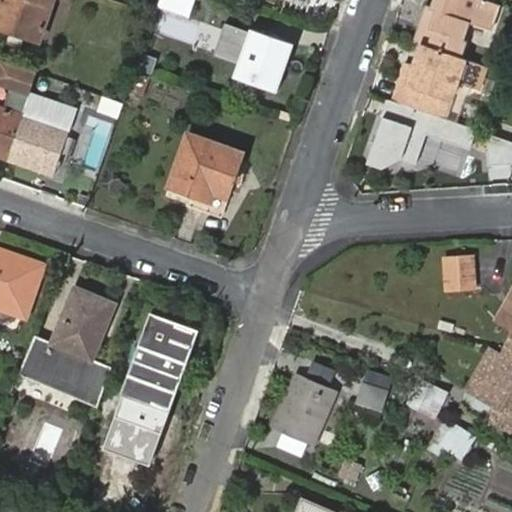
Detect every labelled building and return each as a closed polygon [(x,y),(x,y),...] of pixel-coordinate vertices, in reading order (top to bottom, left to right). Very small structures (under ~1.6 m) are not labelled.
[(1,0),(0,3),(0,27),(12,32),(25,36),(40,41),(53,0),(1,0)] [(190,15),(195,0),(160,0),(158,5),(190,15)] [(421,25),(415,41),(422,44),(461,57),(467,41),(463,40),(469,22),(492,30),(500,5),(486,0),(434,0),(431,9),(436,11),(430,28),(421,25)] [(427,7),(421,25),(430,28),(436,11),(431,9),(427,7)] [(234,77),(277,92),(294,45),(251,29),(250,33),(227,25),(216,55),(239,63),(234,77)] [(25,36),(12,32),(10,37),(8,42),(21,47),(25,36)] [(439,96),(452,100),(466,59),(461,57),(422,44),(415,66),(408,84),(401,82),(394,101),(404,104),(433,114),(439,96)] [(141,55),(137,65),(147,68),(150,58),(141,55)] [(0,155),(8,158),(22,118),(23,116),(28,102),(30,96),(38,72),(26,67),(1,58),(0,61),(0,82),(12,87),(4,109),(0,107),(0,155)] [(407,64),(401,82),(408,84),(415,66),(407,64)] [(45,100),(54,77),(38,72),(30,96),(45,102),(45,100)] [(23,116),(22,118),(68,135),(77,111),(45,100),(45,102),(30,96),(28,102),(23,116)] [(435,115),(445,118),(452,100),(439,96),(433,114),(435,115)] [(394,101),(390,99),(384,116),(398,121),(404,104),(394,101)] [(417,164),(435,115),(433,114),(404,104),(398,121),(384,116),(367,163),(383,169),(402,158),(417,164)] [(22,118),(8,158),(46,171),(48,166),(57,167),(68,135),(22,118)] [(242,162),(245,155),(189,134),(169,189),(178,192),(190,196),(209,203),(214,191),(230,197),(235,182),(238,175),(242,162)] [(48,166),(46,171),(55,174),(57,167),(48,166)] [(0,305),(25,314),(42,266),(0,250),(0,305)] [(473,257),(446,258),(447,289),(474,288),(473,257)] [(53,345),(34,337),(25,357),(20,370),(96,401),(99,402),(112,369),(90,360),(100,336),(104,327),(106,323),(113,304),(76,289),(67,310),(65,316),(64,318),(53,345)] [(511,329),(511,336),(504,351),(511,355),(511,294),(497,321),(511,329)] [(153,316),(146,334),(185,348),(164,405),(171,408),(198,333),(191,330),(153,316)] [(185,348),(146,334),(125,392),(164,405),(185,348)] [(465,388),(477,396),(504,351),(489,347),(465,388)] [(511,355),(504,351),(477,396),(496,407),(487,422),(511,436),(511,355)] [(313,444),(337,390),(298,373),(274,428),(313,444)] [(435,414),(447,391),(421,379),(410,401),(435,414)] [(356,402),(382,410),(389,390),(362,382),(356,402)] [(455,429),(442,421),(439,426),(443,429),(436,439),(462,456),(474,438),(457,427),(455,429)] [(347,458),(342,475),(358,479),(362,462),(347,458)] [(329,511),(304,501),(299,511),(329,511)]
